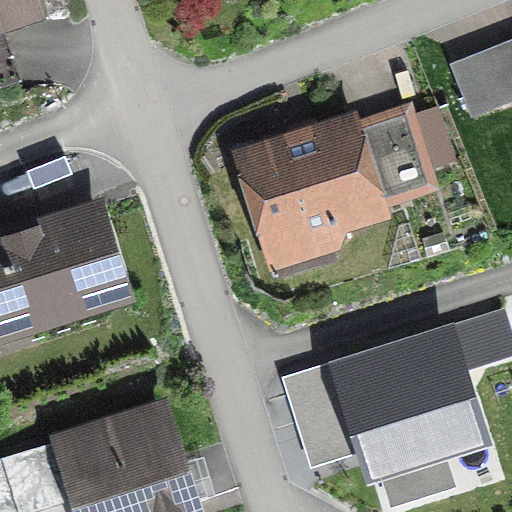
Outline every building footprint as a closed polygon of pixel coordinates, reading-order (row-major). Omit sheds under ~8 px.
[(0,0),(0,67),(13,63),(5,39),(49,24),(41,0),(0,0)] [(511,41),(449,66),(471,122),(511,106),(511,41)] [(359,113),(231,154),(269,276),(277,273),(280,281),(338,263),(346,237),(392,222),(390,211),(441,191),(435,172),(459,164),(440,107),(415,115),(411,103),(361,120),(359,113)] [(0,208),(35,194),(27,174),(0,184),(0,208)] [(0,349),(136,307),(103,202),(0,233),(0,349)] [(511,361),(511,334),(504,311),(444,330),(444,332),(343,364),(342,360),(281,380),(311,472),(355,457),(367,494),(382,489),(389,511),(393,511),(457,492),(450,469),(494,455),(468,375),(511,361)] [(0,511),(45,511),(67,505),(68,511),(200,511),(165,402),(47,438),(49,444),(0,459),(0,511)]
